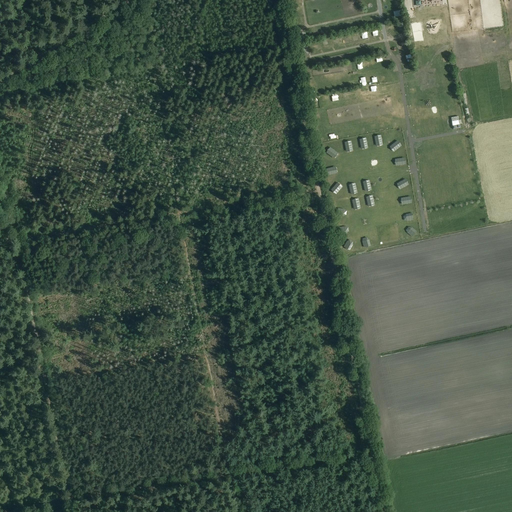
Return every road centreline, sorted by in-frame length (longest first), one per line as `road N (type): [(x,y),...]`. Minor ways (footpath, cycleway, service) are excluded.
road 1 (track): [(280,0),(383,511)]
road 2 (track): [(146,0),(177,224),(231,474)]
road 3 (track): [(0,161),(17,239),(319,189)]
road 4 (track): [(0,241),(17,239),(68,498),(0,511)]
road 5 (track): [(68,498),(372,454)]
road 6 (track): [(43,380),(206,351)]
road 7 (track): [(129,0),(0,83)]
